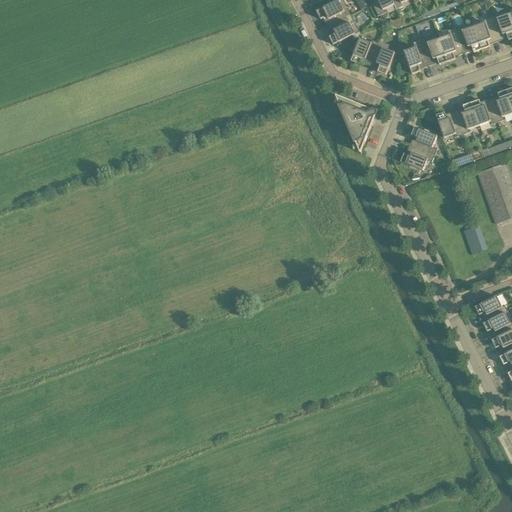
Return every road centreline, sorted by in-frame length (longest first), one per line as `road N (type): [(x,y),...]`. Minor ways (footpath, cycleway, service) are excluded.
road 1 (residential): [(447,306),(379,167),(405,102)]
road 2 (residential): [(405,102),(332,74),(299,4),(310,0)]
road 3 (residential): [(506,422),(447,306)]
